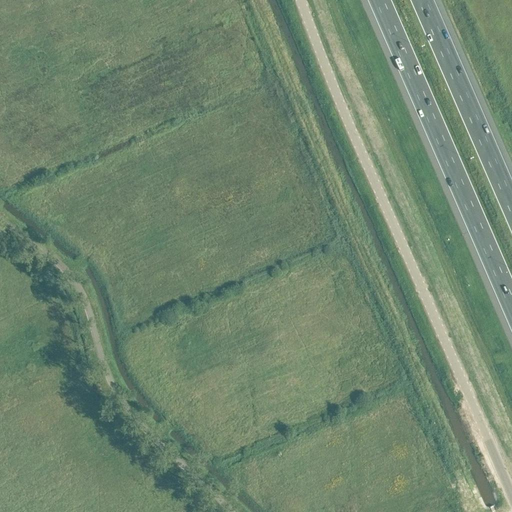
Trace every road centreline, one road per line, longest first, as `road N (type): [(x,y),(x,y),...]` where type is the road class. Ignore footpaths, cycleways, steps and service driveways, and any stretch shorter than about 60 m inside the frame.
road 1 (unclassified): [(511,495),(300,0)]
road 2 (unclassified): [(231,511),(123,405),(59,266),(0,222)]
road 3 (motorway): [(379,0),(511,305)]
road 4 (motorway): [(511,205),(422,0)]
